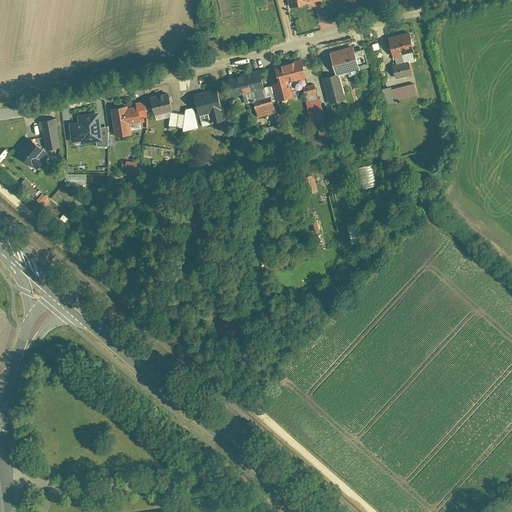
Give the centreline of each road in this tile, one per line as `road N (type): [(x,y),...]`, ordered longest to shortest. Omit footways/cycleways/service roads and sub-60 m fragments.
road 1 (unclassified): [(478,0),(0,115)]
road 2 (primary): [(232,442),(69,303)]
